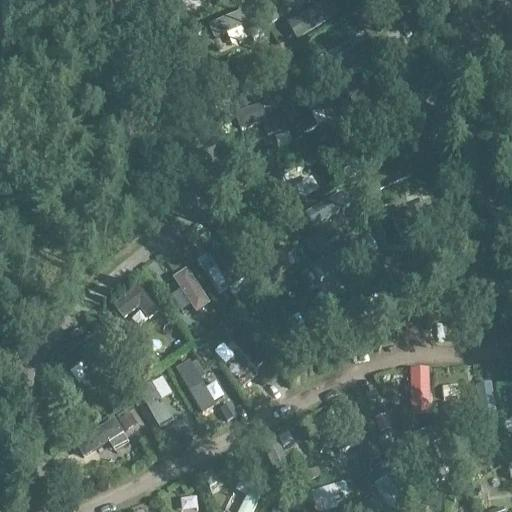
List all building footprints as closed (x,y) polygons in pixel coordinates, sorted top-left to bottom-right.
[(284,31),(290,42),(339,14),(333,2),(284,31)] [(244,14),(207,29),(212,43),(250,28),(244,14)] [(217,79),(222,93),(263,79),(258,64),(217,79)] [(299,97),(286,103),(302,138),(315,132),(299,97)] [(411,181),(404,167),(363,186),(370,200),(411,181)] [(318,194),(310,181),(273,204),(281,217),(318,194)] [(325,220),(349,206),(342,194),(317,208),(325,220)] [(440,232),(433,216),(411,225),(405,212),(390,218),(402,247),(440,232)] [(287,248),(253,272),(264,287),(298,263),(287,248)] [(220,254),(209,259),(216,276),(227,271),(220,254)] [(187,274),(173,283),(195,318),(209,309),(187,274)] [(111,310),(122,324),(137,313),(146,325),(161,314),(140,288),(111,310)] [(296,289),(284,297),(310,337),(322,329),(296,289)] [(502,291),(455,302),(459,321),(507,310),(502,291)] [(338,315),(345,328),(384,307),(377,294),(338,315)] [(238,331),(226,341),(255,375),(267,365),(238,331)] [(199,333),(188,342),(198,353),(209,344),(199,333)] [(56,366),(65,379),(100,354),(90,340),(56,366)] [(410,422),(429,421),(427,374),(409,375),(410,422)] [(134,393),(158,435),(172,427),(148,385),(134,393)] [(490,388),(475,390),(483,435),(498,433),(490,388)] [(345,408),(332,413),(348,453),(362,447),(345,408)] [(113,424),(73,448),(82,463),(122,439),(113,424)] [(290,474),(274,440),(259,447),(275,481),(290,474)] [(427,477),(442,470),(428,440),(413,447),(427,477)] [(211,485),(239,471),(234,460),(206,474),(211,485)] [(405,511),(386,482),(373,490),(387,511),(405,511)] [(344,485),(309,495),(313,509),(348,499),(344,485)]
